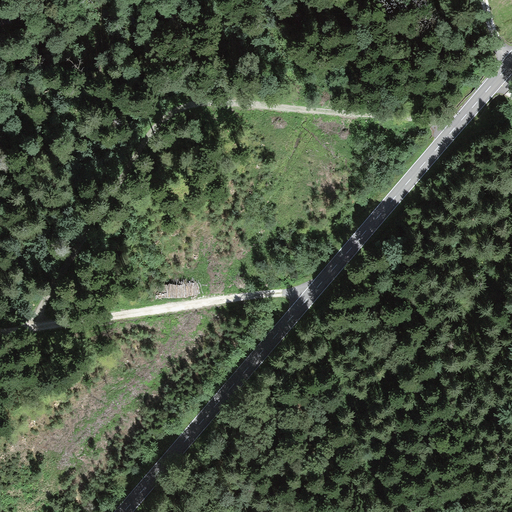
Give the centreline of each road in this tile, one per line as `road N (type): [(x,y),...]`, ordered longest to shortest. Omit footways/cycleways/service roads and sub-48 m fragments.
road 1 (secondary): [(121,511),(511,61)]
road 2 (track): [(35,326),(149,134),(188,103),(455,126)]
road 3 (track): [(313,289),(0,332)]
